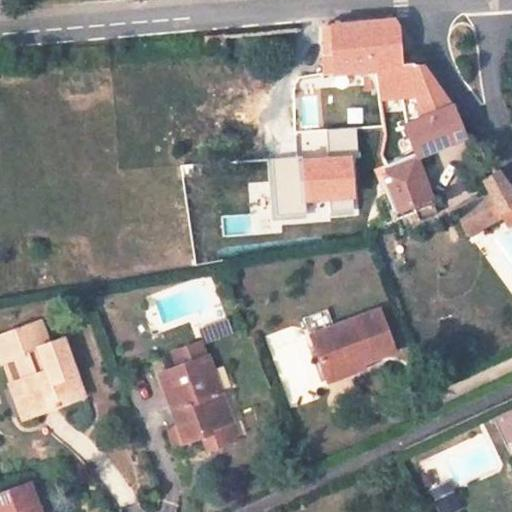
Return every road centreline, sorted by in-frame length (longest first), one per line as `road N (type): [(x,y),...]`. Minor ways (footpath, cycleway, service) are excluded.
road 1 (residential): [(0,21),(266,0)]
road 2 (residential): [(511,154),(478,107),(454,0)]
